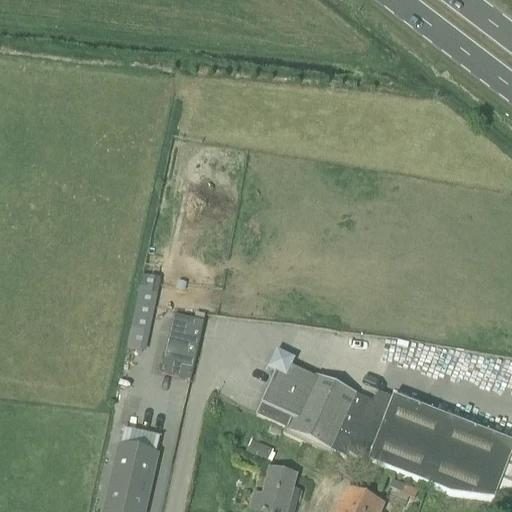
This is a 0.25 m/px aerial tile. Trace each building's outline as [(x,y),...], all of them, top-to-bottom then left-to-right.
[(0,227),(18,229),(30,126),(0,123),(0,227)] [(149,335),(157,297),(143,294),(139,293),(131,331),(135,332),(149,335)] [(191,375),(201,335),(203,325),(173,318),(162,368),(160,376),(189,383),(191,375)] [(367,465),(367,466),(450,498),(494,504),(511,506),(511,448),(375,394),(370,405),(316,380),(315,381),(291,371),(295,362),(276,354),(267,372),(275,376),(256,418),(285,431),(282,436),(331,459),(333,455),(346,461),(348,456),(367,465)] [(279,439),(282,432),(271,427),(268,435),(279,439)] [(123,431),(105,511),(142,511),(159,439),(123,431)] [(271,457),(272,453),(250,445),(245,458),(271,468),(275,458),(271,457)] [(296,479),(270,472),(263,499),(254,496),(249,511),(293,511),(298,494),(292,493),(296,479)] [(392,483),(387,497),(406,504),(408,500),(414,503),(418,493),(392,483)] [(347,490),(337,511),(380,511),(384,506),(347,490)]
